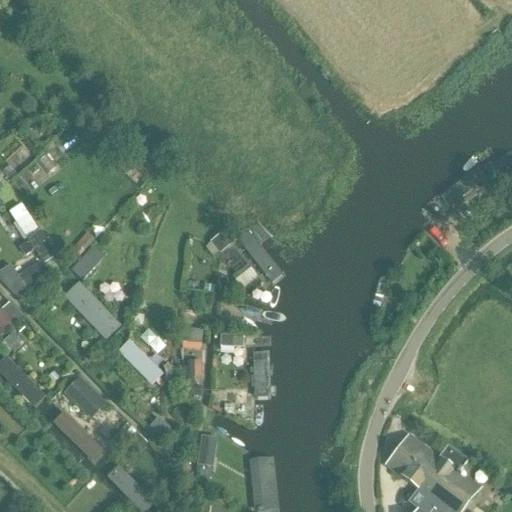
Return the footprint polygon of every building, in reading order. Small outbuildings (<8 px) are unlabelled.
[(478,170),(435,200),(443,211),(486,182),(478,170)] [(21,207),(11,213),(29,241),(38,236),(21,207)] [(220,256),(237,243),(228,231),(211,244),(220,256)] [(248,231),(237,239),(273,286),(282,277),(248,231)] [(83,285),(95,272),(83,261),(71,274),(83,285)] [(26,275),(5,289),(9,293),(14,298),(33,287),(26,275)] [(82,290),(71,301),(110,341),(122,329),(82,290)] [(2,313),(15,327),(23,319),(9,305),(2,313)] [(181,341),(202,344),(204,334),(182,331),(181,341)] [(15,356),(25,347),(14,335),(4,344),(15,356)] [(128,338),(118,349),(157,389),(168,377),(128,338)] [(221,350),(243,351),(244,339),(221,338),(221,350)] [(269,353),(250,356),(254,401),(271,400),(269,353)] [(6,359),(0,365),(0,375),(34,410),(46,398),(6,359)] [(203,372),(191,371),(191,380),(202,380),(203,372)] [(90,423),(105,409),(80,382),(65,396),(90,423)] [(105,453),(64,414),(53,424),(94,464),(105,453)] [(161,441),(169,432),(161,425),(153,434),(161,441)] [(438,460),(409,437),(386,467),(418,493),(417,511),(425,511),(432,503),(444,511),(462,511),(480,489),(467,480),(465,477),(460,472),(468,462),(448,447),(438,460)] [(141,457),(149,446),(139,438),(131,448),(141,457)] [(200,456),(215,458),(217,442),(202,440),(200,456)] [(279,511),(273,458),(252,459),(257,511),(279,511)] [(146,511),(155,503),(117,469),(106,480),(139,511),(146,511)] [(444,511),(432,503),(425,511),(417,511),(416,511),(444,511)]
